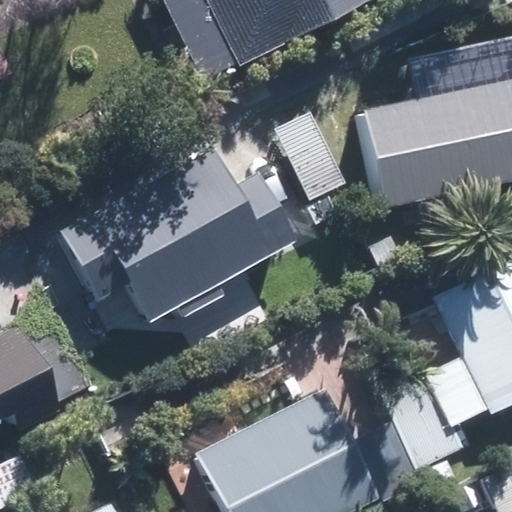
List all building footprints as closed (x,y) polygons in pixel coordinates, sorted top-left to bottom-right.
[(359,0),(156,0),(198,82),(359,0)] [(511,179),(511,36),(400,59),(407,95),(354,106),(375,208),(511,179)] [(303,111),(267,129),(304,201),(340,183),(303,111)] [(204,147),(52,232),(91,301),(119,286),(141,325),(170,308),(175,317),(213,295),(207,285),(288,240),(249,170),(225,183),(204,147)] [(511,254),(425,297),(455,357),(419,375),(445,427),(481,409),(484,414),(511,400),(511,254)] [(51,314),(16,331),(12,322),(0,327),(0,417),(46,395),(50,403),(86,386),(51,314)] [(340,511),(371,497),(316,389),(188,453),(217,511),(340,511)] [(511,511),(511,445),(466,468),(487,511),(511,511)] [(20,453),(0,463),(0,511),(42,511),(49,508),(20,453)]
